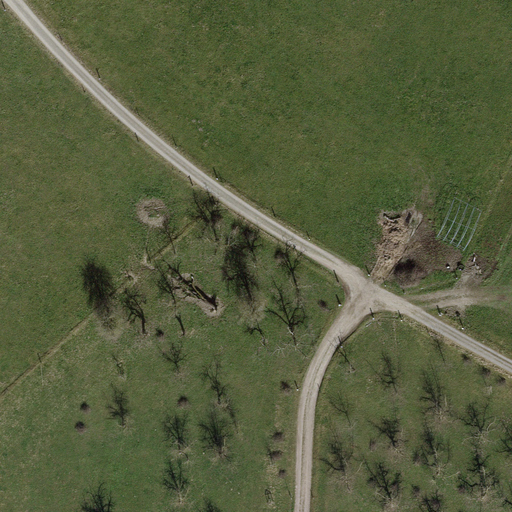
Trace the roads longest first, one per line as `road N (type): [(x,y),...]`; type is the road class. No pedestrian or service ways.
road 1 (track): [(12,0),(213,191),(511,366)]
road 2 (track): [(372,288),(316,371),(303,511)]
